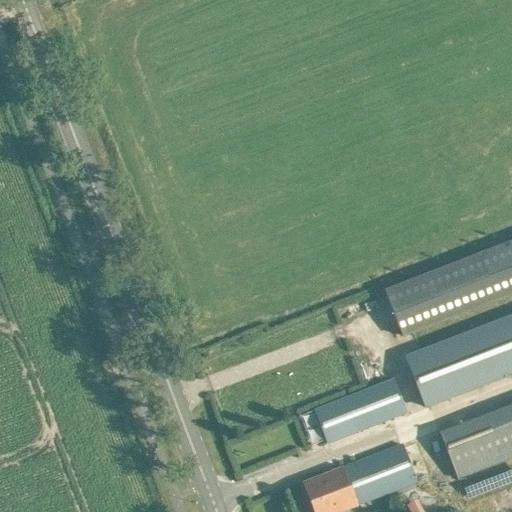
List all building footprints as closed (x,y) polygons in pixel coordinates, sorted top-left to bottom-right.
[(511,240),(480,253),(384,289),(402,336),(498,299),(511,293),(511,240)] [(511,315),(408,356),(427,404),(511,370),(511,315)] [(393,380),(333,403),(314,410),(327,444),(406,414),(393,380)] [(511,402),(439,431),(457,477),(511,456),(511,402)] [(401,445),(322,476),(303,483),(313,511),(340,511),(416,483),(401,445)]
